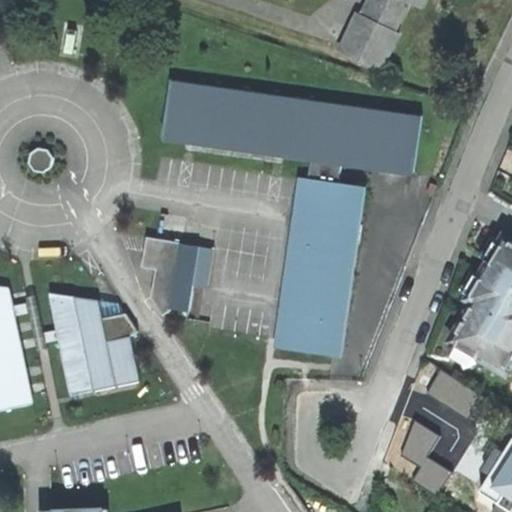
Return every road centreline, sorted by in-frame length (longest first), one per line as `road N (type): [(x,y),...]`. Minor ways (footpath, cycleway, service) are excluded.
road 1 (residential): [(511,90),(379,401),(348,443)]
road 2 (unknown): [(0,465),(205,405)]
road 3 (unknown): [(96,203),(269,224)]
